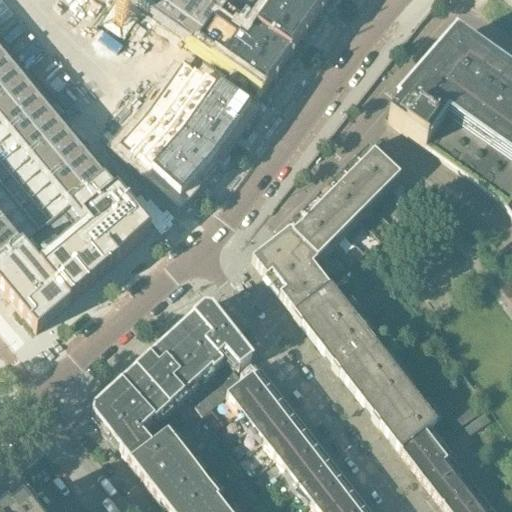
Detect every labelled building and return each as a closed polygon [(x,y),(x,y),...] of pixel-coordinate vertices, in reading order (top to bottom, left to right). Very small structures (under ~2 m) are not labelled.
[(124,0),(262,97),(287,62),(330,0),(124,0)] [(393,111),(396,114),(386,126),(498,206),(511,225),(511,85),(453,43),(393,111)] [(0,227),(0,296),(2,299),(14,313),(35,338),(115,269),(148,238),(102,182),(0,59),(0,128),(69,212),(68,212),(79,226),(89,238),(42,276),(37,270),(36,271),(21,253),(0,227)] [(117,130),(107,143),(116,151),(177,206),(210,169),(248,116),(180,69),(169,61),(161,73),(163,75),(170,65),(180,72),(170,87),(157,78),(149,91),(151,92),(158,82),(168,89),(157,104),(145,96),(136,108),(139,110),(146,100),(156,107),(145,122),(133,113),(131,115),(143,124),(134,135),(124,127),(130,120),(128,119),(120,127),(132,137),(119,151),(110,143),(119,132),(117,130)] [(310,271),(369,211),(398,182),(367,152),(284,235),(286,237),(250,265),(264,284),(270,279),(283,296),(278,301),(292,319),(327,292),(310,271)] [(327,292),(292,319),(293,320),(292,321),(299,330),(300,330),(318,353),(354,325),(328,291),(327,292)] [(250,366),(209,313),(202,312),(162,349),(197,387),(209,376),(211,378),(227,364),(237,376),(250,366)] [(396,379),(381,360),(354,325),(318,353),(331,370),(330,370),(337,380),(338,379),(360,407),(396,379)] [(404,342),(418,332),(414,327),(400,337),(404,342)] [(197,387),(162,349),(134,375),(168,413),(197,387)] [(153,426),(168,413),(134,375),(91,414),(91,421),(127,468),(149,451),(138,437),(152,425),(153,426)] [(225,386),(193,410),(201,420),(242,388),(232,375),(223,383),(225,386)] [(209,376),(196,388),(202,395),(215,383),(209,376)] [(364,511),(258,376),(224,403),(309,511),(364,511)] [(435,428),(414,402),(396,379),(360,407),(371,421),(370,422),(377,431),(378,430),(399,457),(428,434),(435,428)] [(193,391),(184,399),(190,406),(199,398),(193,391)] [(454,433),(484,412),(477,402),(447,423),(454,433)] [(488,425),(484,418),(464,432),(469,439),(488,425)] [(428,435),(428,434),(399,457),(398,458),(420,487),(450,463),(429,435),(428,435)] [(457,449),(469,442),(464,435),(453,442),(457,449)] [(218,511),(214,506),(216,504),(165,438),(149,451),(127,468),(161,511),(218,511)] [(212,464),(222,457),(212,444),(202,452),(212,464)] [(442,511),(471,490),(450,463),(420,487),(439,511),(442,511)] [(229,504),(248,489),(240,480),(221,495),(229,504)] [(488,511),(471,490),(442,511),(488,511)] [(37,511),(31,504),(21,491),(9,501),(6,497),(0,501),(0,511),(37,511)] [(234,511),(246,511),(258,503),(251,493),(232,508),(234,511)]
